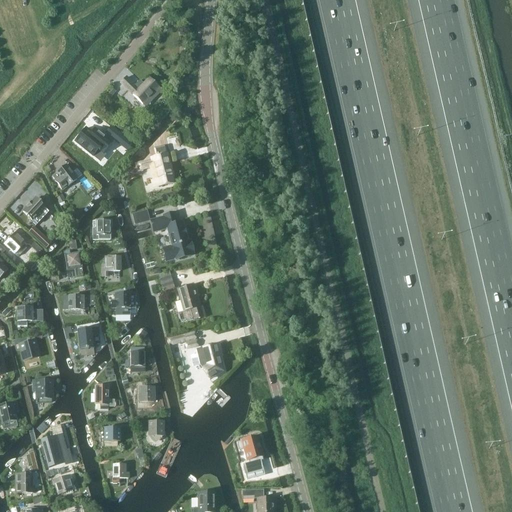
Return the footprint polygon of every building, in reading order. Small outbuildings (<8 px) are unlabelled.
[(155,98),(161,91),(149,79),(143,85),(140,81),(134,87),(126,78),(121,83),(143,105),(152,95),(155,98)] [(116,91),(110,87),(104,95),(109,99),(116,91)] [(111,127),(105,134),(120,146),(126,139),(111,127)] [(99,152),(100,152),(103,154),(103,153),(111,143),(94,130),(91,134),(85,129),(75,142),(93,156),(97,151),(99,152)] [(155,150),(156,156),(151,158),(152,161),(139,164),(141,170),(153,167),(155,173),(152,174),(154,180),(152,181),(154,188),(174,183),(171,173),(172,172),(167,154),(166,154),(164,148),(155,150)] [(55,174),(52,177),(54,181),(62,192),(78,180),(77,179),(82,176),(77,169),(72,173),(66,165),(56,174),(55,174)] [(54,198),(58,205),(63,202),(60,195),(54,198)] [(22,213),(32,221),(33,220),(38,225),(49,213),(44,209),(45,208),(42,205),(45,202),(41,198),(38,202),(35,199),(22,213)] [(150,224),(152,230),(154,230),(155,232),(168,228),(173,247),(170,248),(173,259),(193,254),(190,243),(187,243),(184,229),(183,229),(182,225),(179,226),(178,224),(180,223),(179,216),(176,217),(175,214),(152,221),(153,223),(150,224)] [(110,240),(110,235),(110,221),(96,221),(96,229),(93,229),(93,240),(110,240)] [(33,242),(20,229),(4,245),(15,255),(16,254),(18,256),(19,256),(27,248),(27,246),(29,246),(33,242)] [(70,250),(65,251),(68,278),(76,277),(77,284),(84,283),(80,253),(71,254),(70,250)] [(120,272),(120,258),(106,258),(106,266),(102,266),(102,272),(120,272)] [(9,275),(18,283),(22,279),(13,271),(9,275)] [(168,272),(162,274),(164,279),(159,280),(163,293),(174,289),(168,272)] [(193,286),(178,290),(184,312),(178,314),(180,322),(192,318),(193,321),(205,318),(202,307),(199,308),(193,286)] [(115,303),(112,303),(112,309),(116,309),(116,314),(129,314),(129,309),(135,309),(135,295),(129,295),(115,295),(115,303)] [(69,297),(62,297),(63,310),(69,310),(84,310),(87,310),(87,306),(93,306),(93,297),(87,297),(69,297)] [(17,308),(17,322),(17,327),(27,327),(27,322),(31,322),(31,308),(17,308)] [(79,350),(94,348),(92,334),(99,334),(99,328),(77,330),(79,350)] [(142,331),(137,337),(142,341),(147,334),(142,331)] [(182,337),(184,343),(195,340),(194,333),(182,337)] [(34,341),(19,345),(24,362),(39,357),(34,341)] [(184,345),(186,351),(198,348),(196,341),(184,345)] [(201,348),(196,350),(197,355),(199,365),(202,369),(209,380),(222,371),(218,352),(219,352),(217,345),(201,348)] [(130,362),(126,362),(126,367),(130,367),(130,372),(144,372),(144,367),(144,353),(130,353),(130,362)] [(51,400),(51,396),(51,382),(37,382),(37,386),(33,386),(33,392),(36,392),(36,400),(51,400)] [(96,388),(95,411),(107,411),(108,388),(96,388)] [(154,402),(154,388),(140,388),(140,402),(154,402)] [(0,419),(1,420),(2,423),(15,421),(13,408),(17,407),(16,402),(0,405),(0,419)] [(149,437),(150,437),(153,442),(162,437),(163,437),(163,423),(149,423),(149,437)] [(120,442),(120,428),(104,428),(104,442),(120,442)] [(41,442),(48,469),(49,468),(48,467),(60,464),(59,463),(70,461),(68,454),(63,436),(41,442)] [(245,474),(263,469),(260,457),(262,457),(256,437),(243,441),(249,463),(242,465),(245,474)] [(27,455),(23,455),(26,468),(29,467),(30,472),(37,471),(32,452),(27,453),(27,455)] [(129,479),(129,474),(125,474),(125,465),(113,465),(113,479),(110,479),(110,484),(112,484),(117,484),(119,484),(119,479),(129,479)] [(32,475),(17,475),(17,494),(32,494),(32,475)] [(58,495),(72,491),(70,483),(71,482),(69,477),(56,481),(57,484),(55,485),(58,495)] [(257,511),(272,511),(272,498),(263,499),(263,490),(242,491),(242,497),(257,496),(257,511)] [(193,509),(193,511),(214,511),(214,494),(198,494),(198,509),(193,509)]
